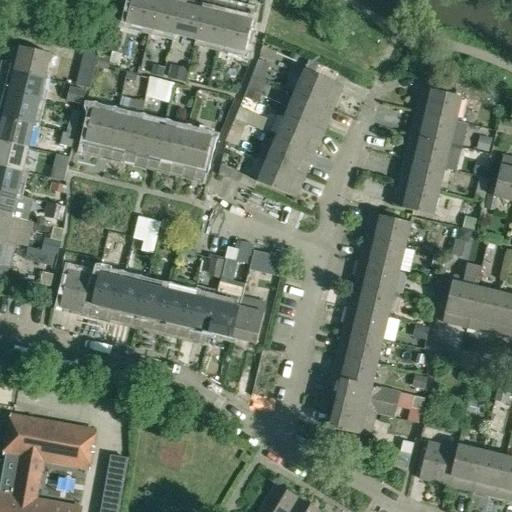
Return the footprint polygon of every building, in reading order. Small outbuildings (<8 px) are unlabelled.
[(149,29),(155,0),(130,0),(125,24),(149,29)] [(180,0),(155,0),(149,29),(172,35),(180,0)] [(204,0),(180,0),(172,35),(195,40),(204,0)] [(206,0),(204,0),(195,40),(219,46),(228,5),(206,0)] [(254,11),(228,5),(219,46),(244,52),(254,11)] [(4,68),(44,78),(50,54),(9,44),(4,68)] [(89,53),(81,51),(78,63),(86,65),(89,53)] [(122,55),(112,53),(109,63),(119,65),(122,55)] [(44,78),(4,68),(0,84),(0,92),(39,101),(44,78)] [(294,93),(333,109),(343,86),(304,70),(294,93)] [(85,91),(69,88),(66,102),(81,106),(85,91)] [(415,112),(456,122),(461,98),(420,88),(415,112)] [(39,101),(0,92),(0,117),(33,125),(39,101)] [(294,93),(285,115),(324,131),(333,109),(294,93)] [(66,133),(75,136),(81,112),(72,110),(66,133)] [(106,156),(116,116),(92,110),(82,151),(106,156)] [(450,145),(456,122),(415,112),(409,135),(450,145)] [(276,138),(314,154),(324,131),(285,115),(276,138)] [(116,116),(106,156),(130,162),(139,122),(116,116)] [(33,125),(0,117),(0,142),(28,149),(33,125)] [(139,122),(130,162),(154,168),(163,127),(139,122)] [(163,127),(154,168),(177,174),(187,133),(163,127)] [(187,133),(177,174),(201,179),(211,139),(187,133)] [(444,169),(450,145),(409,135),(403,159),(444,169)] [(276,138),(266,160),(305,176),(314,154),(276,138)] [(0,167),(22,173),(28,149),(0,142),(0,167)] [(489,158),(477,155),(472,175),(485,177),(489,158)] [(511,202),(511,159),(502,157),(494,190),(489,189),(484,206),(494,209),(497,199),(511,202)] [(444,169),(403,159),(398,183),(439,193),(444,169)] [(305,176),(266,160),(257,183),(295,200),(305,176)] [(22,173),(0,167),(0,192),(16,196),(22,173)] [(52,170),(50,179),(63,182),(65,176),(65,173),(52,170)] [(439,193),(398,183),(392,207),(433,217),(439,193)] [(0,217),(20,222),(21,220),(11,218),(16,196),(0,192),(0,217)] [(65,206),(47,202),(43,217),(61,221),(65,206)] [(364,237),(405,247),(410,223),(370,213),(364,237)] [(18,234),(20,222),(0,217),(0,242),(15,246),(26,249),(29,236),(18,234)] [(61,241),(63,230),(53,227),(50,239),(61,241)] [(161,228),(159,240),(167,242),(170,230),(161,228)] [(405,247),(364,237),(358,261),(399,270),(405,247)] [(454,240),(451,255),(460,258),(464,242),(454,240)] [(15,246),(0,242),(0,266),(10,269),(15,246)] [(238,249),(227,247),(225,258),(235,260),(238,249)] [(249,270),(265,274),(269,255),(267,255),(254,252),(249,270)] [(393,294),(399,270),(358,261),(353,284),(393,294)] [(467,329),(476,288),(481,268),(466,264),(461,285),(451,282),(442,323),(467,329)] [(59,307),(83,313),(92,276),(68,270),(59,307)] [(39,284),(50,287),(53,276),(42,273),(39,284)] [(97,277),(92,276),(83,313),(108,319),(117,278),(98,273),(97,277)] [(108,319),(132,324),(141,284),(117,278),(108,319)] [(166,290),(141,284),(132,324),(156,330),(166,290)] [(388,318),(393,294),(353,284),(347,308),(388,318)] [(200,298),(190,295),(180,336),(205,342),(217,291),(202,288),(200,298)] [(476,288),(467,329),(490,334),(499,294),(476,288)] [(166,290),(156,330),(180,336),(190,295),(166,290)] [(217,291),(205,342),(207,342),(210,332),(231,338),(241,297),(217,291)] [(511,296),(499,294),(490,334),(511,339),(511,296)] [(241,297),(231,338),(256,344),(266,303),(241,297)] [(382,342),(388,318),(347,308),(341,332),(382,342)] [(376,365),(382,342),(341,332),(336,356),(376,365)] [(371,387),(376,365),(336,356),(330,379),(339,381),(380,391),(381,389),(371,387)] [(399,396),(380,391),(339,381),(334,405),(374,415),(393,420),(399,396)] [(421,411),(424,399),(414,397),(411,408),(421,411)] [(374,415),(334,405),(328,428),(369,438),(374,415)] [(20,458),(13,495),(9,511),(79,511),(80,507),(36,499),(43,462),(87,470),(94,431),(13,416),(6,455),(20,458)] [(403,441),(400,453),(410,455),(413,444),(403,441)] [(442,485),(451,448),(427,442),(419,479),(442,485)] [(451,448),(442,485),(466,491),(476,450),(458,446),(457,450),(451,448)] [(385,464),(407,470),(410,455),(400,453),(388,450),(385,464)] [(476,450),(466,491),(490,497),(499,456),(476,450)] [(511,458),(499,456),(490,497),(511,502),(511,458)] [(290,511),(298,499),(274,485),(257,511),(290,511)] [(0,511),(9,511),(13,495),(0,493),(0,511)] [(319,511),(298,499),(290,511),(319,511)]
